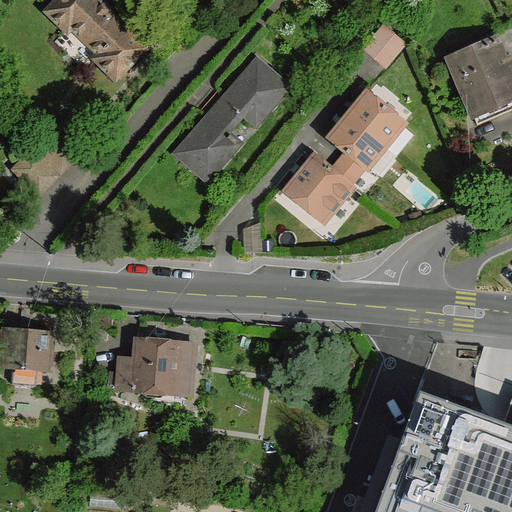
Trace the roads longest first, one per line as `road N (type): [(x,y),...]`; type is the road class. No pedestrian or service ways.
road 1 (tertiary): [(414,306),(0,277)]
road 2 (residential): [(348,511),(408,362),(414,306)]
road 3 (residential): [(511,209),(431,242),(415,272),(414,306)]
